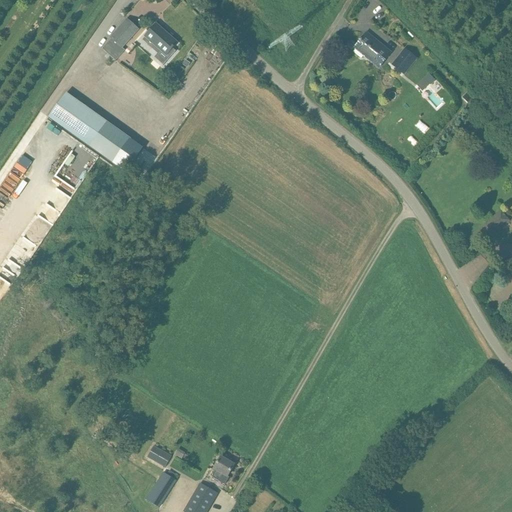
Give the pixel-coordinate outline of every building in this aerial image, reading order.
[(125,51),(122,48),(139,30),(127,20),(111,38),(101,49),(116,62),(125,51)] [(167,55),(174,47),(177,43),(168,35),(156,25),(146,37),(167,55)] [(391,53),(374,40),(367,34),(362,40),(361,39),(359,41),(360,42),(357,46),(372,58),(370,60),(379,67),(391,53)] [(405,48),(392,65),(404,76),(418,58),(405,48)] [(428,73),(414,85),(420,91),(433,79),(428,73)] [(131,140),(67,94),(49,118),(114,164),(131,140)] [(44,138),(49,142),(54,135),(40,126),(30,140),(38,146),(44,138)] [(510,222),(501,212),(469,240),(478,250),(510,222)] [(171,456),(170,455),(154,447),(147,459),(165,468),(171,456)] [(224,484),(228,477),(235,465),(221,457),(214,469),(216,470),(212,477),(219,481),(224,484)] [(173,484),(172,484),(177,476),(169,471),(164,479),(149,504),(157,509),(173,484)] [(207,511),(218,494),(209,489),(200,484),(184,511),(207,511)]
